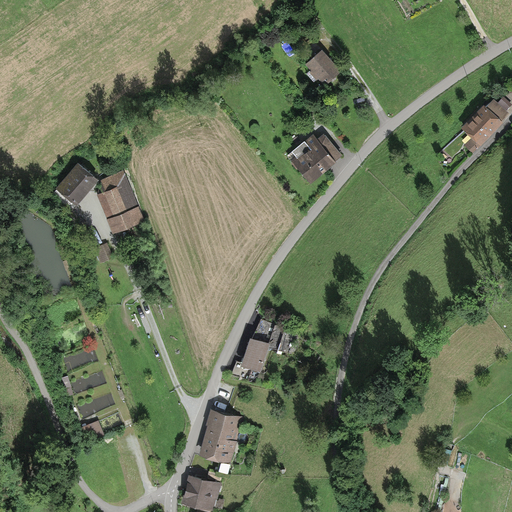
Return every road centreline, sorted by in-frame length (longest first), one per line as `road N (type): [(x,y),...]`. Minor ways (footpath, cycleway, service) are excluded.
road 1 (residential): [(511,43),(389,126),(287,246),(239,324),(172,492)]
road 2 (residential): [(511,115),(386,258),(364,298),(338,392),(337,467),(349,511)]
